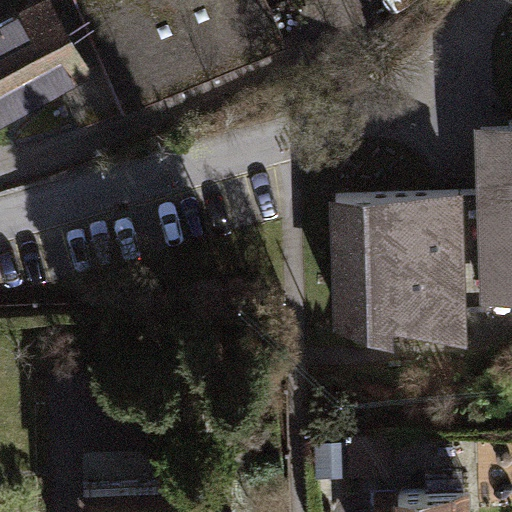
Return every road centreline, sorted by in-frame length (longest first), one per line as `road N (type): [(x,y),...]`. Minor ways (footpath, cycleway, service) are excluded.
road 1 (residential): [(0,223),(362,132),(473,0)]
road 2 (residential): [(288,0),(312,46),(0,169)]
